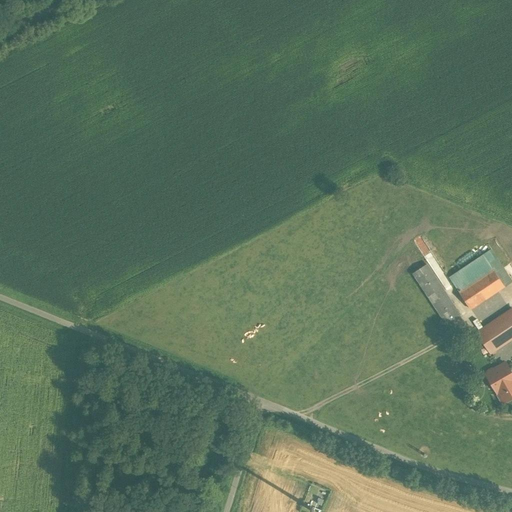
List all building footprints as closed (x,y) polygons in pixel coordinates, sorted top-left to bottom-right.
[(488,262),(455,284),(471,309),(477,304),(466,288),(486,275),(497,291),(505,286),(488,262)] [(460,315),(427,264),(414,272),(447,323),(460,315)] [(486,275),(466,288),(477,304),(497,291),(486,275)] [(511,311),(479,334),(490,351),(511,336),(511,311)] [(511,373),(506,363),(495,369),(493,369),(488,371),(487,373),(487,374),(497,392),(499,391),(505,402),(511,397),(511,373)]
